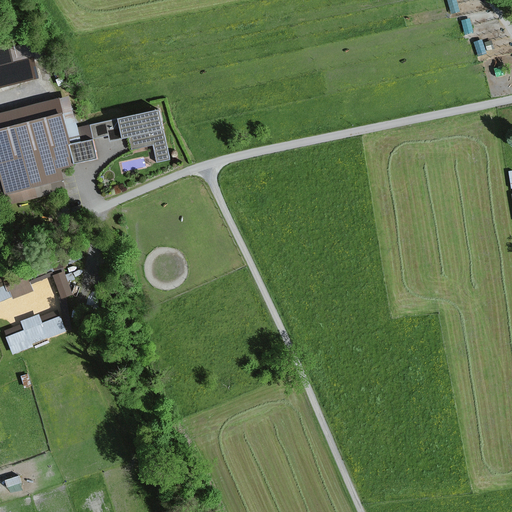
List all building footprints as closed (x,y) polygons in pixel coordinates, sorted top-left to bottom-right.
[(458,0),(452,0),(448,1),(452,15),(462,13),(458,0)] [(471,19),(463,22),(468,37),(476,35),(471,19)] [(483,39),(474,42),(480,60),(490,57),(483,39)] [(15,65),(0,68),(0,87),(19,82),(15,65)] [(507,70),(496,73),(498,80),(509,78),(507,70)] [(94,157),(89,138),(80,140),(69,95),(58,98),(0,111),(0,182),(3,195),(7,194),(9,202),(58,190),(56,182),(64,180),(60,166),(94,157)] [(115,119),(91,124),(95,138),(109,135),(111,142),(129,137),(132,150),(154,145),(158,161),(171,158),(163,126),(159,127),(155,109),(115,119)] [(53,265),(27,276),(20,279),(11,283),(0,287),(0,300),(12,295),(15,301),(34,293),(30,283),(56,272),(53,265)] [(73,294),(63,271),(51,276),(61,299),(73,294)] [(39,313),(21,321),(24,328),(7,336),(14,354),(69,331),(62,313),(43,321),(39,313)]
